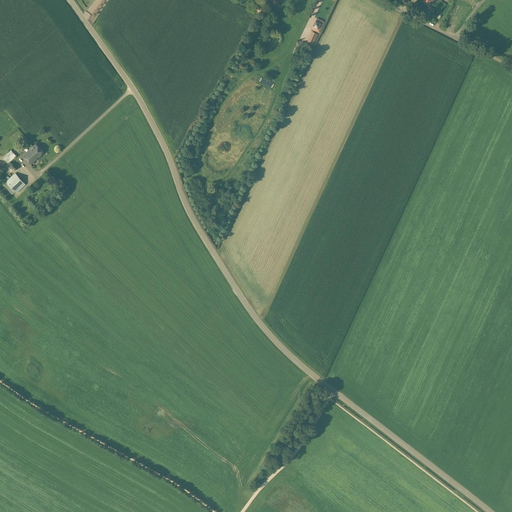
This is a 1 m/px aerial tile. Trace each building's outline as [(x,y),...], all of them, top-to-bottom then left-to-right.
[(321,24),(314,21),(311,26),(318,29),(321,24)] [(313,46),(318,34),(312,31),(306,43),(313,46)] [(260,82),(271,87),(273,83),(262,78),(260,82)] [(23,155),(30,164),(43,154),(36,144),(23,155)] [(15,173),(6,182),(3,184),(12,194),(15,191),(17,193),(26,184),(15,173)]
